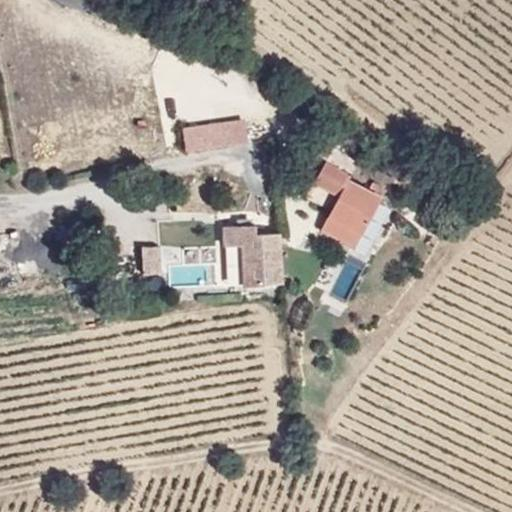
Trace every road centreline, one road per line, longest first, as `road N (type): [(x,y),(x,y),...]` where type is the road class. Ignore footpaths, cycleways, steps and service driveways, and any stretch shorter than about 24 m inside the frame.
road 1 (track): [(0,490),(306,436),(468,511)]
road 2 (track): [(68,0),(192,45),(215,101)]
